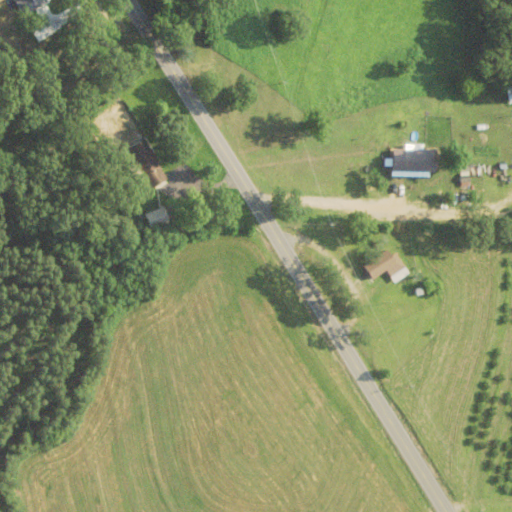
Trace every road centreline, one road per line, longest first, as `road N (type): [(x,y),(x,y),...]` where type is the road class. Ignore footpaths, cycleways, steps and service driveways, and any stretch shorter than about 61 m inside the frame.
road 1 (primary): [(444,511),(124,0)]
road 2 (residential): [(201,118),(511,29)]
road 3 (residential): [(333,331),(284,511)]
